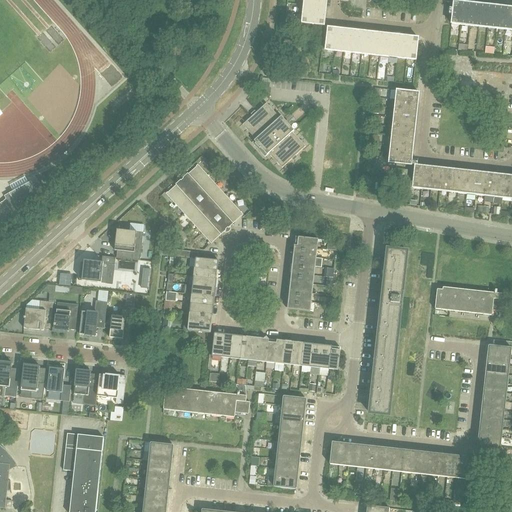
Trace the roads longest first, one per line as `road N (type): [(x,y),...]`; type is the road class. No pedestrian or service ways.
road 1 (residential): [(346,434),(469,448),(479,351),(426,345)]
road 2 (tertiary): [(0,291),(196,110)]
road 3 (residential): [(280,333),(229,326),(221,316),(228,249),(241,237),(281,241),(287,251),(281,315)]
road 4 (residential): [(433,30),(420,158),(511,168)]
road 5 (residential): [(369,211),(299,198),(265,182),(196,110)]
road 6 (residential): [(196,110),(100,0)]
road 7 (residential): [(511,238),(369,211)]
road 8 (residential): [(178,493),(313,507)]
road 9 (residential): [(369,211),(356,341)]
road 10 (tertiary): [(196,110),(235,65),(255,0)]
road 11 (residential): [(0,346),(122,358)]
